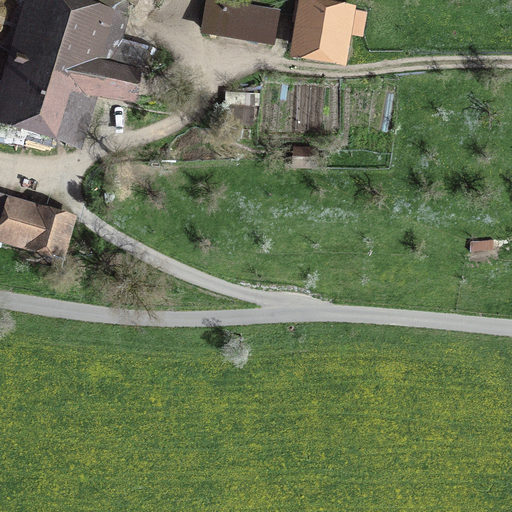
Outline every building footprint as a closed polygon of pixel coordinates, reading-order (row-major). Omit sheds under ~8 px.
[(109,53),(117,15),(61,0),(26,0),(0,83),(0,126),(77,146),(93,93),(130,103),(138,59),(109,53)] [(277,41),(281,4),(238,0),(206,0),(203,34),(277,41)] [(337,58),(345,11),(309,6),(301,53),(337,58)] [(252,125),(253,108),(226,107),(225,124),(252,125)] [(0,240),(2,241),(11,205),(12,202),(0,198),(0,240)] [(11,205),(2,241),(35,250),(36,245),(59,251),(67,220),(11,205)]
